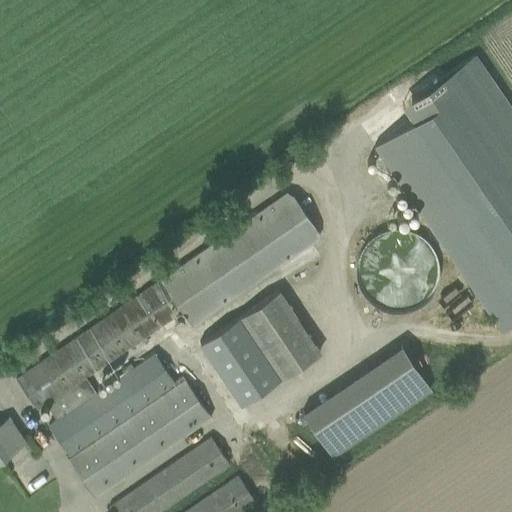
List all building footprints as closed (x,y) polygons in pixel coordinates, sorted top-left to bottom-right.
[(511,323),(511,108),(474,54),(411,97),(421,112),(374,145),(502,331),(511,323)] [(47,425),(68,452),(65,454),(94,496),(211,416),(182,374),(173,380),(153,351),(95,392),(84,376),(182,309),(192,323),(319,236),(287,191),(160,278),(16,378),(36,408),(44,403),(55,419),(47,425)] [(433,236),(375,230),(373,245),(364,244),(359,290),(427,297),(433,236)] [(319,351),(278,289),(200,341),(241,403),(319,351)] [(301,410),(332,455),(432,388),(401,343),(301,410)] [(0,456),(14,446),(23,440),(7,417),(0,422),(0,456)] [(112,511),(155,511),(229,462),(211,435),(125,494),(108,506),(112,511)] [(238,475),(183,511),(240,511),(256,501),(238,475)]
